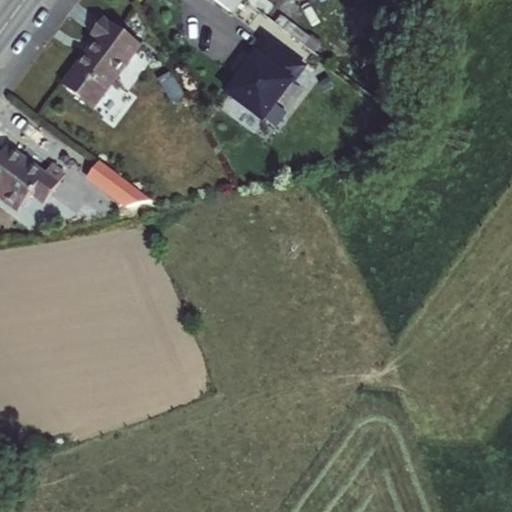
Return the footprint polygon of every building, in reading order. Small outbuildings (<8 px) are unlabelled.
[(207,0),(230,17),(242,0),(207,0)] [(272,0),(328,42),(359,1),(358,0),(272,0)] [(140,50),(108,25),(104,30),(98,25),(88,39),(94,43),(60,88),(93,112),(140,50)] [(253,60),(224,99),(259,126),(301,72),(262,42),(250,57),(253,60)] [(43,178),(6,150),(0,158),(0,204),(18,217),(33,197),(45,206),(65,179),(50,169),(43,178)] [(136,208),(146,195),(102,163),(92,177),(136,208)] [(90,402),(94,416),(185,393),(181,378),(90,402)]
